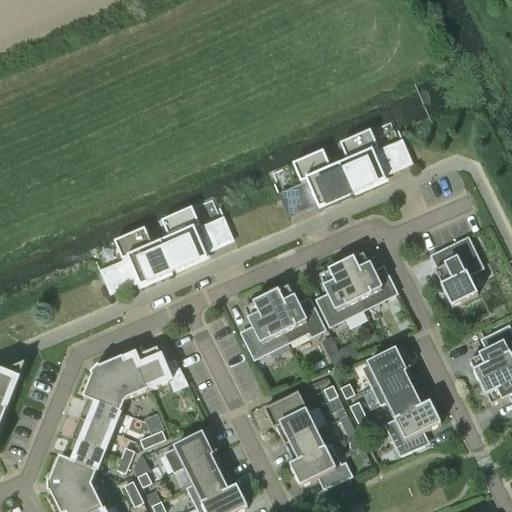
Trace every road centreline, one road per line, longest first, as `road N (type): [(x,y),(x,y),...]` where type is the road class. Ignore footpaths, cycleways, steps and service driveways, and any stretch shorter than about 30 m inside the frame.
road 1 (residential): [(507,511),(428,354),(427,330),(385,239)]
road 2 (residential): [(22,485),(81,353),(188,310)]
road 3 (residential): [(282,511),(188,310)]
road 4 (residential): [(385,239),(375,229),(361,232),(188,310)]
